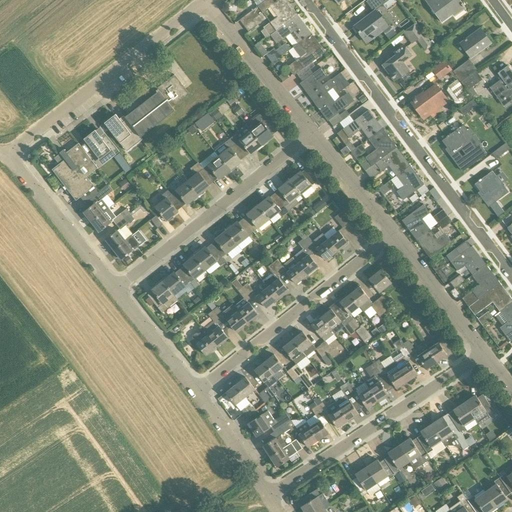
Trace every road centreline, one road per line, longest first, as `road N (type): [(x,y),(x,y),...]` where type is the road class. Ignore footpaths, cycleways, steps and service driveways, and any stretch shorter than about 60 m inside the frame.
road 1 (residential): [(511,274),(306,0)]
road 2 (residential): [(266,496),(484,352)]
road 3 (residential): [(115,289),(317,133)]
road 4 (residential): [(197,391),(394,232)]
road 5 (residential): [(6,157),(204,0)]
road 6 (residential): [(317,133),(204,0)]
road 7 (residential): [(115,289),(6,157)]
road 8 (residential): [(484,352),(394,232)]
road 9 (residential): [(197,391),(115,289)]
road 10 (residential): [(266,496),(197,391)]
road 11 (residential): [(394,232),(317,133)]
